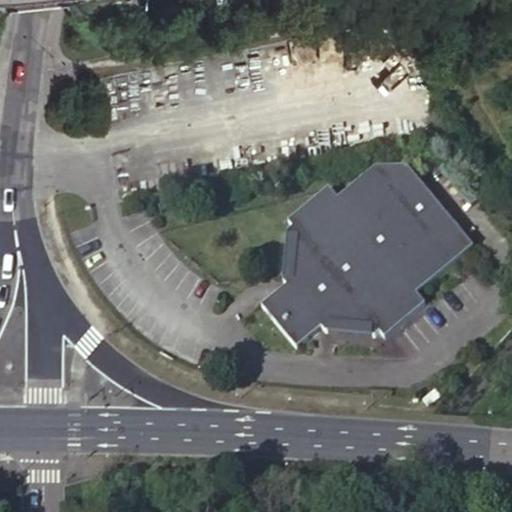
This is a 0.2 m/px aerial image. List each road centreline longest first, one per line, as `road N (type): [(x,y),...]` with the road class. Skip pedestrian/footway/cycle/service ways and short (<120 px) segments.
road 1 (primary): [(511,452),(210,429)]
road 2 (tertiary): [(19,289),(16,156),(34,0)]
road 3 (tertiary): [(210,429),(41,307)]
road 4 (primary): [(210,429),(40,428)]
road 5 (tertiary): [(40,428),(41,307)]
